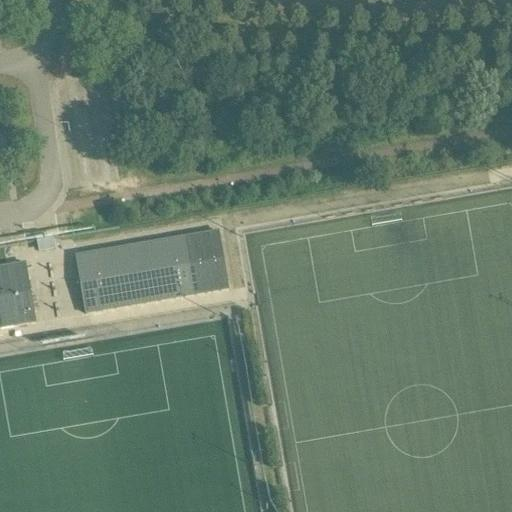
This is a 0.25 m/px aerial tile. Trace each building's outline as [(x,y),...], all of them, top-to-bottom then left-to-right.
[(183,239),(76,257),(86,315),(193,297),(228,291),(218,233),(183,239)] [(53,243),(37,246),(39,255),(55,252),(53,243)] [(0,269),(0,330),(35,324),(25,265),(0,269)] [(267,410),(270,430),(276,430),(272,409),(267,410)] [(278,471),(281,492),(287,491),(283,470),(278,471)]
